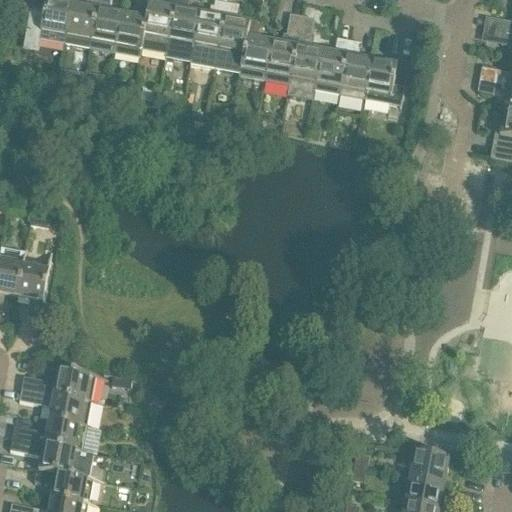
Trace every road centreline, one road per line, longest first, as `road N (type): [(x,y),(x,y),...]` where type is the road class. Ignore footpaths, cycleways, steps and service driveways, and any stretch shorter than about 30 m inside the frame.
road 1 (residential): [(445,211),(462,122),(448,87),(462,18)]
road 2 (residential): [(348,0),(346,22),(419,31),(423,12),(462,18)]
